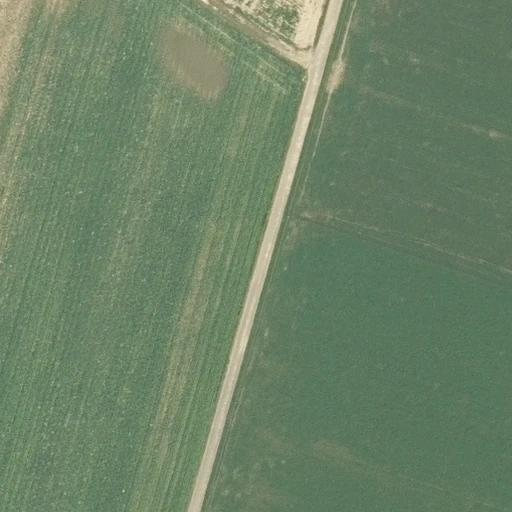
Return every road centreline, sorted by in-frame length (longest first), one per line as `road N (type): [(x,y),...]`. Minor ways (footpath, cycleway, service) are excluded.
road 1 (track): [(336,0),(194,511)]
road 2 (track): [(203,0),(314,77)]
